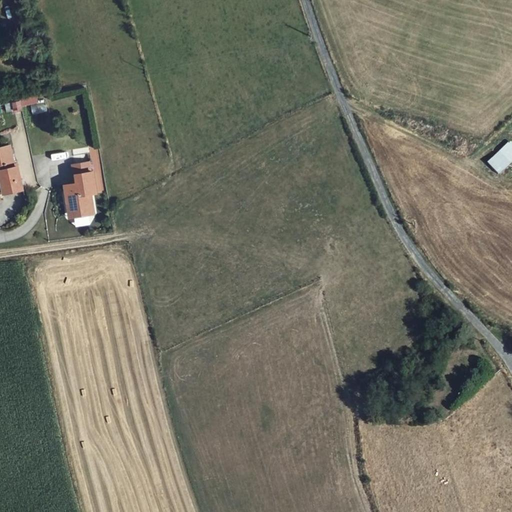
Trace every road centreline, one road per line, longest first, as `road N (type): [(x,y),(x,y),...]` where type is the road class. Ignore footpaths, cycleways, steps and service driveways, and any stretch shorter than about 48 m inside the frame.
road 1 (unclassified): [(308,0),(342,103),(399,228),(436,283),(511,360)]
road 2 (track): [(342,103),(474,166)]
